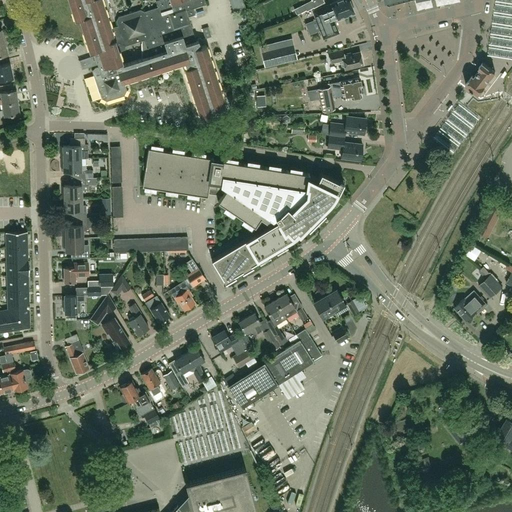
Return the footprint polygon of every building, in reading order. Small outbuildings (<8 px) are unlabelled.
[(200,46),(198,40),(196,41),(188,16),(195,14),(193,8),(206,4),(204,0),(180,0),(171,3),(170,0),(157,0),(155,1),(157,7),(144,11),(140,9),(118,17),(116,20),(118,25),(111,28),(101,0),(68,0),(75,20),(79,19),(85,39),(90,52),(93,51),(95,55),(84,59),(87,67),(97,64),(98,67),(95,68),(92,71),(101,98),(106,101),(124,95),(126,90),(124,81),(184,62),(186,68),(184,68),(199,113),(201,112),(203,119),(212,116),(211,113),(213,113),(215,110),(225,106),(206,45),(200,46)] [(339,0),(331,3),(331,4),(313,11),(324,39),(338,33),(333,18),(336,17),(337,20),(354,13),(348,0),(339,0)] [(310,1),(294,9),(297,15),(306,10),(306,11),(314,7),(310,1)] [(287,41),(261,47),(265,65),(291,58),(287,41)] [(489,52),(511,58),(511,56),(511,48),(491,43),(489,52)] [(345,69),(363,64),(360,52),(344,56),(343,50),(329,53),(331,63),(343,60),(345,69)] [(478,71),(482,75),(489,66),(483,61),(479,66),(481,67),(478,71)] [(0,80),(13,77),(9,63),(3,65),(0,65),(0,80)] [(495,71),(489,66),(482,75),(488,80),(495,71)] [(466,84),(471,87),(471,88),(473,90),(473,89),(478,93),(485,84),(488,80),(482,75),(478,71),(474,76),(473,74),(466,84)] [(336,97),(343,96),(343,99),(351,97),(351,98),(361,96),(361,95),(366,94),(364,85),(360,86),(359,77),(351,79),(351,78),(347,79),(340,81),(329,83),(330,87),(318,89),(322,111),(334,109),(332,98),(336,97)] [(0,91),(0,104),(2,104),(17,102),(15,90),(16,90),(0,91)] [(17,102),(2,104),(3,110),(0,110),(0,116),(19,114),(19,113),(18,113),(17,102)] [(329,135),(344,137),(345,132),(364,134),(365,118),(346,116),(345,124),(330,123),(330,124),(329,135)] [(344,142),(344,137),(329,135),(327,147),(342,149),(341,157),(360,160),(362,144),(344,142)] [(63,153),(63,159),(80,158),(87,158),(87,144),(84,145),(84,138),(69,138),(70,145),(62,145),(62,146),(60,146),(61,153),(63,153)] [(337,195),(338,193),(343,182),(342,182),(337,192),(334,190),(338,181),(321,172),(316,182),(309,179),(309,173),(223,160),(222,163),(213,162),(213,158),(148,148),(142,186),(207,196),(209,189),(225,191),(218,201),(255,226),(260,218),(270,224),(211,260),(223,279),(232,273),(233,275),(242,270),(241,267),(249,263),(250,265),(260,260),(258,257),(266,252),(268,255),(277,249),(275,247),(283,242),(285,244),(294,239),(292,237),(298,232),(300,234),(308,226),(306,224),(313,218),(315,220),(316,219),(314,217),(320,210),(322,212),(323,211),(329,205),(331,203),(333,201),(334,199),(336,197),(337,195)] [(81,171),(80,158),(63,159),(63,164),(61,164),(61,171),(63,171),(70,171),(71,178),(85,177),(85,170),(81,171)] [(82,198),(81,185),(90,185),(90,183),(96,183),(96,177),(85,177),(71,178),(71,185),(63,185),(64,186),(62,186),(62,192),(64,192),(64,198),(82,198)] [(71,211),(72,218),(86,217),(86,205),(82,205),(82,198),(64,198),(64,204),(62,204),(62,211),(64,211),(71,211)] [(492,202),(479,230),(488,234),(501,207),(492,202)] [(86,218),(86,217),(72,218),(72,225),(65,225),(65,226),(63,226),(63,232),(65,232),(65,238),(83,237),(82,231),(85,231),(91,226),(91,218),(86,218)] [(5,231),(6,246),(27,246),(27,231),(5,231)] [(83,244),(83,237),(65,238),(65,244),(63,244),(63,250),(65,250),(65,251),(71,251),(71,258),(87,257),(87,244),(83,244)] [(472,243),(470,247),(482,253),(484,249),(472,243)] [(27,246),(6,247),(6,261),(28,261),(28,260),(27,260),(27,246)] [(28,261),(6,261),(6,276),(29,275),(28,261)] [(75,276),(88,275),(88,262),(74,263),(74,267),(64,267),(64,282),(75,282),(75,276)] [(192,295),(188,289),(205,278),(198,268),(186,275),(188,278),(170,289),(175,297),(174,297),(178,303),(179,302),(184,310),(195,303),(191,296),(192,295)] [(112,286),(112,274),(99,274),(99,286),(112,286)] [(490,298),(502,287),(491,274),(479,285),(490,298)] [(29,275),(6,276),(7,290),(28,289),(28,275),(29,275)] [(112,287),(116,294),(129,286),(124,279),(112,287)] [(87,296),(101,295),(101,287),(87,287),(87,296)] [(28,289),(7,290),(7,304),(7,305),(7,309),(8,309),(15,308),(16,308),(16,311),(29,309),(29,304),(28,289)] [(324,296),(333,311),(345,304),(336,289),(324,296)] [(144,301),(153,295),(150,290),(141,295),(144,301)] [(275,299),(286,317),(296,311),(302,320),(307,317),(301,307),(296,310),(286,293),(275,299)] [(478,312),(487,304),(477,293),(468,301),(465,297),(454,307),(466,320),(477,311),(478,312)] [(84,294),(65,295),(65,305),(63,305),(63,311),(65,311),(65,313),(67,313),(67,319),(76,319),(76,312),(79,312),(79,300),(84,300),(84,294)] [(94,313),(90,319),(97,324),(101,318),(107,311),(107,312),(116,307),(116,306),(108,294),(99,306),(94,313)] [(159,323),(170,315),(161,302),(160,302),(156,296),(145,303),(149,309),(150,309),(159,323)] [(313,302),(322,317),(333,311),(324,296),(313,302)] [(275,324),(286,317),(275,299),(264,306),(271,318),(274,324),(269,327),(280,345),(286,341),(275,324)] [(353,315),(359,312),(352,300),(346,303),(353,315)] [(135,316),(128,320),(137,334),(148,327),(139,313),(140,313),(134,303),(129,306),(135,316)] [(7,309),(3,310),(6,331),(19,329),(15,308),(8,309),(7,309)] [(16,308),(15,308),(19,329),(29,327),(29,309),(16,311),(16,308)] [(368,327),(373,313),(366,310),(361,325),(368,327)] [(254,335),(261,330),(257,324),(259,322),(253,312),(238,321),(246,335),(252,331),(254,335)] [(108,332),(114,341),(113,342),(117,349),(121,346),(121,347),(129,341),(114,317),(102,325),(107,333),(108,332)] [(348,336),(342,326),(332,332),(338,342),(348,336)] [(255,367),(227,385),(241,407),(269,389),(278,383),(301,369),(313,361),(313,360),(322,355),(308,334),(305,328),(296,334),(299,339),(291,344),(264,361),(259,365),(255,367)] [(269,328),(262,332),(273,349),(279,346),(269,328)] [(211,337),(217,347),(221,354),(222,354),(220,351),(233,344),(238,353),(234,355),(240,366),(254,357),(242,337),(237,340),(234,334),(229,337),(224,330),(211,337)] [(76,373),(88,368),(83,353),(84,353),(79,341),(66,346),(70,357),(76,373)] [(5,354),(25,350),(24,343),(4,347),(3,347),(5,354)] [(202,373),(199,364),(205,360),(203,359),(204,359),(196,346),(185,353),(201,381),(204,379),(201,374),(202,373)] [(183,373),(188,370),(192,372),(199,382),(201,381),(185,353),(174,359),(178,366),(173,370),(182,386),(188,382),(183,373)] [(14,389),(13,389),(14,391),(27,387),(25,379),(30,376),(31,375),(30,371),(29,369),(27,369),(23,370),(23,369),(15,371),(13,362),(7,363),(10,374),(14,389)] [(0,376),(0,388),(1,393),(13,389),(14,389),(10,374),(7,363),(1,365),(4,376),(0,376)] [(151,368),(141,374),(149,388),(150,388),(153,395),(160,390),(156,384),(160,382),(151,368)] [(171,389),(179,384),(172,372),(164,377),(171,389)] [(213,382),(211,383),(208,378),(202,381),(207,390),(215,385),(213,382)] [(132,380),(119,386),(123,393),(121,395),(120,397),(123,401),(125,402),(127,400),(128,401),(132,399),(135,405),(141,415),(154,408),(149,400),(145,392),(141,394),(138,388),(137,389),(132,380)] [(159,418),(154,408),(143,414),(148,424),(159,418)] [(511,420),(507,417),(507,418),(498,433),(505,438),(501,443),(511,449),(511,448),(511,438),(511,437),(511,435),(511,420)] [(474,430),(466,421),(452,433),(460,442),(474,430)] [(412,444),(419,441),(417,435),(410,438),(412,444)] [(412,463),(416,473),(432,466),(428,456),(412,463)] [(254,511),(257,511),(245,467),(185,483),(188,494),(171,511),(159,511),(159,509),(146,511),(254,511)]
